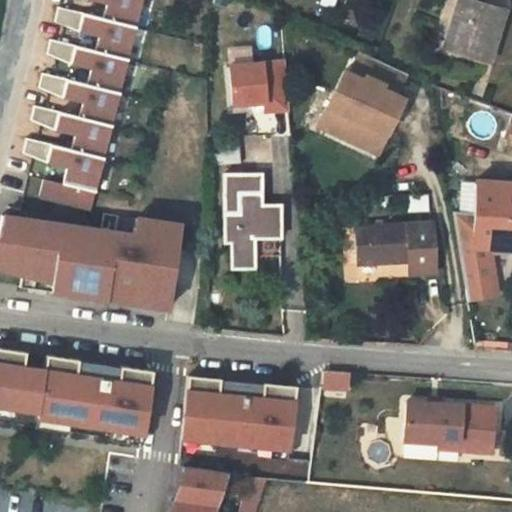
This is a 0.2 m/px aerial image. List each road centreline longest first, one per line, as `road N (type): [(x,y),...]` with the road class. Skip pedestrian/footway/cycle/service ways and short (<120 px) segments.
road 1 (residential): [(511,370),(175,341)]
road 2 (residential): [(175,341),(0,316)]
road 3 (residential): [(175,341),(160,461),(143,511)]
